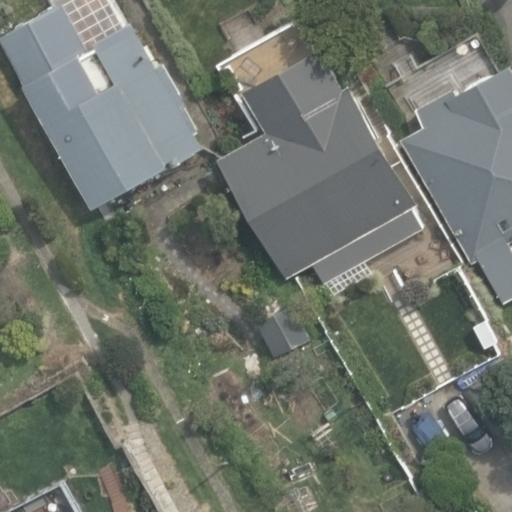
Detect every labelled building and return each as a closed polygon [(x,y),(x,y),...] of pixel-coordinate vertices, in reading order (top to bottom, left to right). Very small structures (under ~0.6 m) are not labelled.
[(33,85),(96,206),(208,149),(199,130),(203,128),(168,60),(161,63),(138,19),(88,45),(84,36),(66,0),(2,33),(29,87),(33,85)] [(330,279),(427,224),(417,205),(428,199),(359,79),(349,85),(326,44),(320,47),(304,19),(229,62),(266,128),(219,155),(290,278),(320,261),(330,279)] [(427,126),(403,139),(470,264),(478,259),(502,305),(511,299),(511,244),(511,242),(511,241),(511,63),(462,91),(459,85),(417,107),(427,126)] [(283,486),(300,457),(274,441),(257,470),(283,486)] [(65,476),(79,504),(104,491),(96,474),(65,476)] [(294,511),(317,511),(303,479),(284,487),(294,511)]
